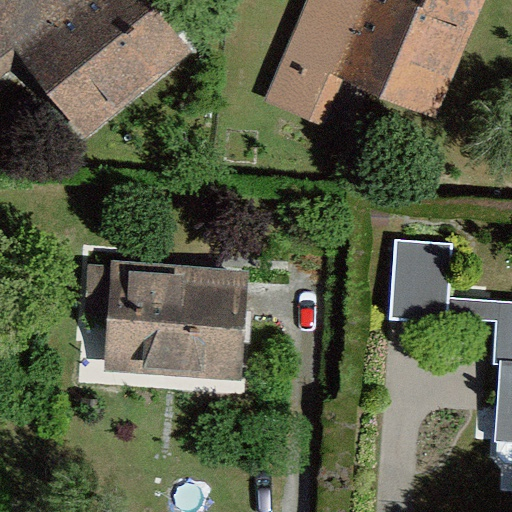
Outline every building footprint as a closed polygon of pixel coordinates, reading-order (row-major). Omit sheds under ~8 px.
[(0,0),(0,70),(13,60),(85,151),(186,72),(129,0),(0,0)] [(473,0),(296,0),(255,98),(308,120),(325,79),(423,120),(473,0)] [(391,314),(444,314),(444,238),(390,238),(391,314)] [(243,275),(90,257),(77,363),(230,381),(243,275)] [(511,300),(493,300),(482,441),(511,443),(511,300)]
